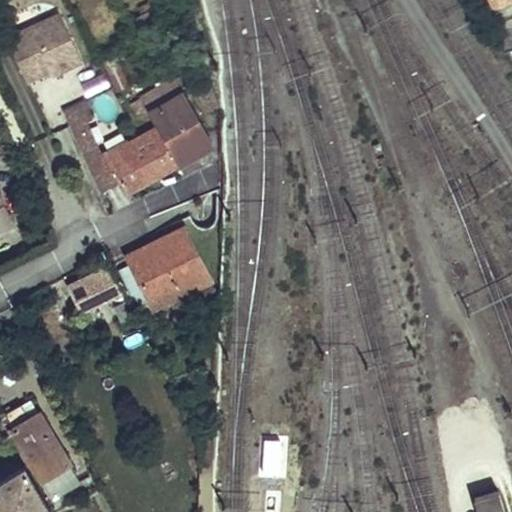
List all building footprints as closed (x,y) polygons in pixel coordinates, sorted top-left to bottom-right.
[(59,7),(3,29),(24,83),(80,61),(59,7)] [(109,56),(99,61),(110,85),(121,80),(109,56)] [(150,98),(155,108),(174,145),(208,128),(175,61),(140,78),(143,84),(135,87),(143,102),(150,98)] [(21,101),(10,77),(1,81),(13,105),(21,101)] [(92,101),(103,123),(120,114),(109,92),(92,101)] [(175,148),(174,145),(155,108),(139,117),(107,133),(127,172),(175,148)] [(0,213),(14,207),(0,178),(0,213)] [(185,210),(152,226),(129,238),(154,289),(211,264),(211,263),(185,210)] [(112,247),(70,268),(82,290),(115,274),(120,284),(128,280),(112,247)] [(182,333),(170,338),(174,348),(186,342),(182,333)] [(12,412),(41,462),(68,447),(39,397),(29,403),(21,390),(9,396),(15,410),(12,412)] [(57,511),(18,450),(0,460),(0,511),(57,511)] [(504,511),(498,490),(473,498),(477,511),(504,511)]
